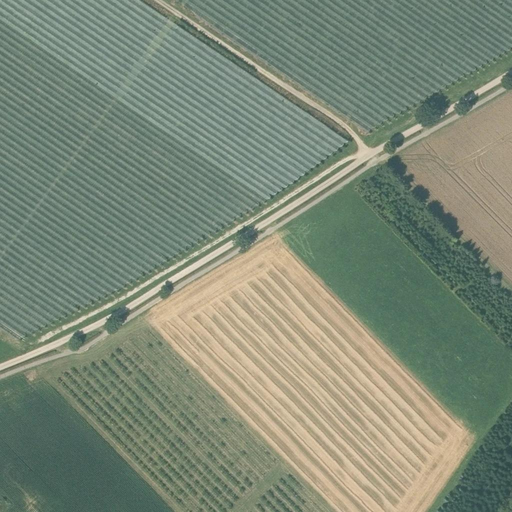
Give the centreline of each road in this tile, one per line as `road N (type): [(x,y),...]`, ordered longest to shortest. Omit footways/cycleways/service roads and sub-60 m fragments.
road 1 (track): [(511,71),(103,321),(0,366)]
road 2 (track): [(158,0),(381,157)]
